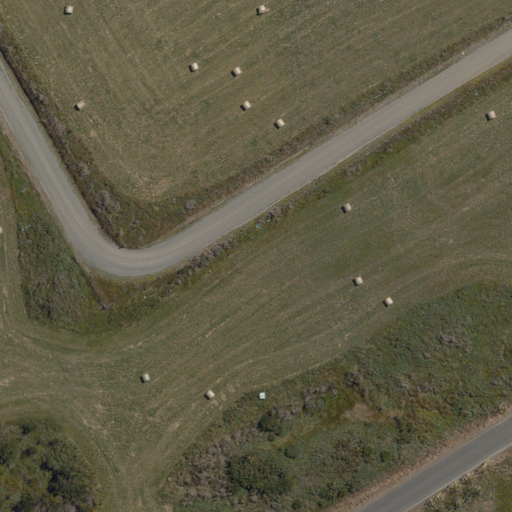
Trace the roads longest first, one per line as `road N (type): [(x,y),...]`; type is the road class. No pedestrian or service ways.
road 1 (residential): [(0,89),(88,242),(114,260),(139,264),(192,242),(511,38)]
road 2 (unclassified): [(383,511),(511,431)]
